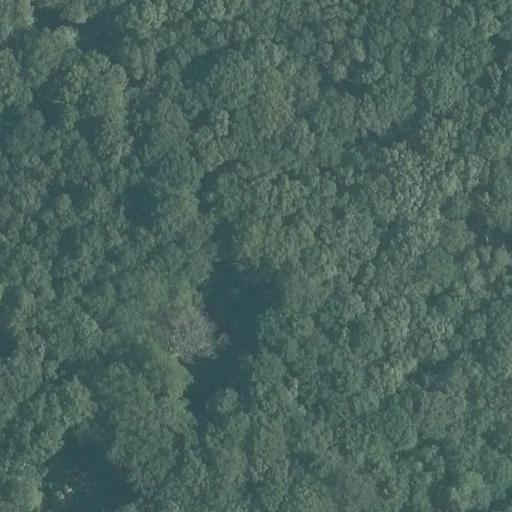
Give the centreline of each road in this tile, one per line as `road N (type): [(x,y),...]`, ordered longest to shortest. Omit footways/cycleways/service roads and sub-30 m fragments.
road 1 (track): [(253,322),(68,511)]
road 2 (track): [(253,322),(378,468)]
road 3 (track): [(511,391),(378,468)]
